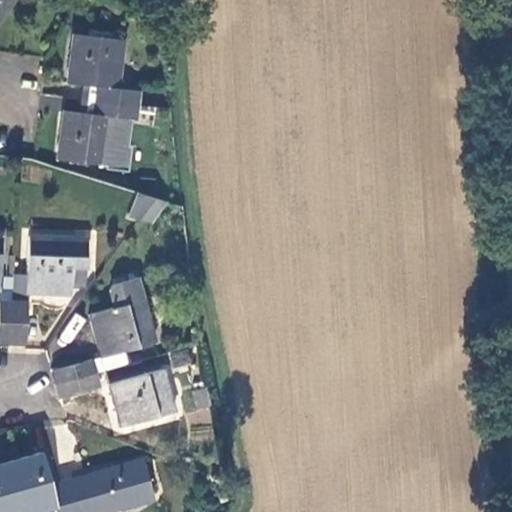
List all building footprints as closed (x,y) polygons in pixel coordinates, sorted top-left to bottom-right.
[(0,0),(0,19),(13,0),(0,0)] [(95,85),(93,99),(136,105),(137,100),(138,92),(139,91),(117,87),(124,39),(72,32),(65,81),(80,83),(95,85)] [(80,83),(78,98),(93,99),(95,85),(80,83)] [(154,94),(138,92),(137,100),(153,103),(154,94)] [(93,99),(78,98),(77,112),(91,113),(93,99)] [(91,113),(77,112),(62,110),(55,158),(106,165),(110,144),(114,117),(134,120),(136,105),(93,99),(91,113)] [(121,167),(124,145),(110,144),(106,165),(121,167)] [(149,199),(134,193),(126,215),(135,219),(149,199)] [(159,203),(149,199),(135,219),(147,224),(159,203)] [(71,295),(71,279),(72,266),(85,267),(87,237),(28,235),(27,274),(26,293),(71,295)] [(72,266),(71,279),(85,279),(85,267),(72,266)] [(27,274),(12,273),(12,279),(11,301),(26,302),(26,293),(27,274)] [(98,372),(127,364),(123,350),(155,341),(136,276),(112,283),(108,290),(114,306),(87,314),(100,357),(93,358),(98,372)] [(0,300),(11,301),(12,279),(4,279),(3,287),(0,287),(0,300)] [(0,342),(10,343),(11,301),(0,300),(0,342)] [(11,301),(10,343),(24,344),(26,302),(11,301)] [(189,362),(186,349),(168,354),(172,367),(189,362)] [(50,371),(54,384),(94,373),(90,359),(50,371)] [(161,369),(108,385),(121,427),(174,412),(161,369)] [(94,373),(54,384),(58,398),(98,387),(94,373)] [(210,404),(205,386),(198,388),(203,407),(210,404)] [(212,425),(210,413),(200,416),(203,428),(212,425)] [(54,511),(68,511),(61,482),(47,486),(37,453),(7,461),(20,511),(37,511),(53,508),(54,511)] [(61,482),(68,511),(115,511),(154,501),(143,459),(61,482)] [(0,511),(20,511),(7,461),(0,463),(0,511)] [(226,499),(218,479),(211,483),(219,501),(226,499)]
